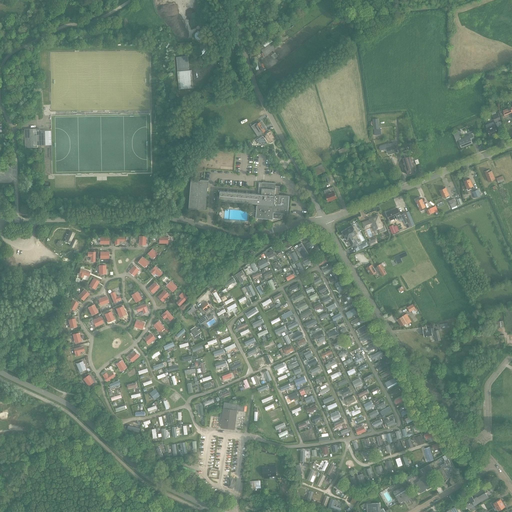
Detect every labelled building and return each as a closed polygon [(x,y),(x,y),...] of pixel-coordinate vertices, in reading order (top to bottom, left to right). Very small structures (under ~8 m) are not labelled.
[(271,43),(273,41),(270,38),(257,47),(260,51),(261,50),(265,55),(275,48),(271,43)] [(276,52),(269,56),(274,64),(278,61),(276,57),(278,56),(276,52)] [(177,71),(179,89),(193,88),(192,70),(189,70),(188,56),(176,57),(178,71),(177,71)] [(511,106),(503,110),(505,115),(511,111),(511,106)] [(501,121),(498,113),(496,114),(495,111),(491,113),(492,115),(495,123),(501,121)] [(378,119),(373,119),(373,121),(371,121),(371,129),(379,128),(378,119)] [(257,135),(259,133),(261,132),(261,134),(266,131),(260,122),(256,125),(255,124),(252,126),(257,135)] [(495,126),(493,122),(486,125),(487,129),(489,136),(498,133),(495,126)] [(40,130),(40,129),(29,129),(29,137),(24,137),(25,148),(40,147),(40,146),(44,145),(44,131),(40,130)] [(270,132),(265,136),(269,142),(274,139),(270,132)] [(460,139),(459,137),(458,137),(456,132),(453,134),(456,141),(458,140),(461,148),(472,143),(471,140),(474,139),(472,133),(468,134),(469,136),(461,139),(460,139)] [(387,148),(388,154),(397,151),(396,146),(394,142),(379,147),(380,150),(387,148)] [(338,150),(340,155),(351,150),(349,145),(338,150)] [(402,158),(406,174),(415,171),(410,156),(409,151),(403,153),(404,158),(402,158)] [(313,168),(316,176),(325,171),(322,164),(313,168)] [(485,172),(489,181),(495,179),(492,171),(490,172),(489,170),(485,172)] [(471,189),(471,187),(473,186),(470,178),(464,181),(468,190),(471,189)] [(189,209),(206,210),(208,181),(191,179),(189,209)] [(256,217),(273,219),(273,212),(288,213),(289,195),(279,195),(280,186),(275,186),(276,183),(262,182),(261,194),(220,191),(219,201),(257,204),(256,217)] [(337,198),(334,191),(333,187),(324,190),(328,201),(337,198)] [(445,196),(446,198),(449,196),(446,187),(440,190),(443,198),(445,196)] [(473,192),(475,198),(481,195),(478,190),(473,192)] [(424,210),(423,208),(425,206),(422,198),(416,201),(420,211),(424,210)] [(451,200),(449,201),(452,209),(457,207),(453,199),(451,200)] [(431,218),(430,216),(433,214),(432,213),(436,212),(436,213),(439,212),(436,206),(426,210),(428,215),(429,214),(430,215),(428,216),(429,219),(431,218)] [(402,215),(400,215),(397,208),(386,213),(390,220),(397,217),(398,220),(403,218),(405,224),(410,222),(406,212),(401,214),(402,215)] [(362,223),(364,228),(372,225),(374,230),(382,227),(378,216),(370,219),(370,220),(362,223)] [(358,231),(355,226),(353,227),(352,226),(342,232),(347,240),(348,239),(352,246),(357,243),(352,236),(357,234),(356,233),(358,231)] [(300,232),(298,233),(302,239),(303,238),(308,235),(304,229),(300,232)] [(66,238),(64,242),(69,244),(69,245),(73,247),(77,240),(72,238),(74,233),(70,231),(68,235),(66,234),(65,238),(66,238)] [(114,236),(114,244),(119,245),(119,242),(124,242),(124,237),(114,236)] [(288,238),(282,241),(284,246),(286,245),(288,248),(292,246),(288,238)] [(376,238),(368,241),(370,246),(378,243),(376,238)] [(278,244),(273,247),(278,254),(283,251),(278,244)] [(303,246),(298,249),(303,258),(308,254),(303,246)] [(318,246),(311,251),(313,255),(320,250),(318,246)] [(376,247),(369,251),(372,255),(378,252),(376,247)] [(147,254),(153,259),(158,254),(153,248),(147,254)] [(270,251),(266,253),(269,258),(275,255),(272,248),(269,250),(270,251)] [(295,251),(290,254),(293,261),(294,262),(299,259),(295,251)] [(90,257),(90,262),(95,262),(95,252),(87,252),(87,257),(90,257)] [(406,252),(394,257),(396,262),(399,261),(398,259),(408,255),(406,252)] [(138,262),(145,268),(150,262),(142,256),(138,262)] [(266,259),(258,263),(261,269),(269,264),(266,259)] [(278,261),(272,264),(274,268),(276,267),(278,270),(281,269),(278,261)] [(300,262),(296,264),(302,273),(305,271),(300,262)] [(374,269),(372,264),(366,268),(371,275),(376,272),(379,270),(383,276),(387,274),(381,264),(377,266),(377,267),(374,269)] [(134,265),(129,272),(134,276),(140,269),(134,265)] [(332,265),(324,270),(326,274),(334,269),(332,265)] [(156,273),(159,277),(163,273),(156,266),(150,272),(154,275),(156,273)] [(90,272),(81,269),(78,276),(83,278),(84,275),(89,277),(90,272)] [(242,270),(235,275),(241,283),(244,281),(241,276),(245,274),(242,270)] [(93,278),(88,286),(95,289),(100,282),(93,278)] [(272,279),(268,281),(272,291),(276,289),(272,279)] [(178,287),(171,281),(166,286),(173,292),(178,287)] [(341,281),(335,284),(336,285),(336,286),(338,290),(339,291),(345,288),(341,281)] [(153,293),(160,287),(155,282),(148,288),(153,293)] [(251,285),(247,287),(252,296),(256,294),(251,285)] [(325,285),(318,289),(320,293),(328,289),(325,285)] [(84,289),(78,296),(83,301),(90,294),(84,289)] [(158,297),(163,302),(169,295),(164,290),(158,297)] [(218,303),(222,301),(216,290),(212,292),(218,303)] [(115,291),(110,293),(114,303),(121,300),(119,295),(116,296),(115,291)] [(138,291),(131,295),(136,303),(143,299),(138,291)] [(177,302),(181,305),(188,298),(182,292),(179,296),(181,298),(177,302)] [(106,296),(98,299),(100,306),(109,303),(106,296)] [(262,303),(264,306),(272,301),(270,298),(262,303)] [(68,307),(75,311),(79,303),(72,299),(68,307)] [(298,303),(301,309),(309,306),(306,300),(298,303)] [(349,304),(344,306),(346,310),(355,305),(353,301),(348,303),(349,304)] [(207,302),(201,306),(202,307),(205,311),(207,314),(210,312),(211,313),(214,311),(213,310),(207,302)] [(335,303),(327,307),(329,311),(337,307),(335,303)] [(94,304),(88,307),(92,316),(98,312),(94,304)] [(145,304),(136,307),(138,312),(142,310),(143,313),(148,311),(145,304)] [(411,305),(407,307),(410,312),(411,311),(413,314),(417,311),(413,305),(413,304),(411,305)] [(123,306),(116,309),(119,317),(126,315),(123,306)] [(187,312),(189,315),(196,309),(193,306),(191,308),(191,309),(187,312)] [(247,313),(249,316),(257,311),(255,308),(247,313)] [(354,308),(346,313),(349,318),(357,313),(354,308)] [(167,317),(170,321),(174,317),(167,310),(161,315),(165,319),(167,317)] [(311,310),(300,314),(302,318),(313,313),(311,310)] [(104,314),(108,323),(115,319),(111,311),(104,314)] [(340,313),(332,317),(334,321),(342,316),(340,313)] [(411,322),(406,314),(397,319),(401,326),(406,323),(407,324),(411,322)] [(199,320),(198,320),(201,324),(208,319),(206,315),(199,320)] [(92,320),(95,327),(104,323),(100,316),(92,320)] [(75,318),(68,319),(70,329),(77,327),(75,318)] [(262,318),(252,323),(254,327),(264,322),(262,318)] [(316,318),(306,323),(308,327),(318,323),(316,318)] [(143,330),(145,323),(137,320),(134,327),(143,330)] [(153,325),(159,332),(165,327),(159,320),(153,325)] [(277,334),(287,329),(285,325),(275,330),(277,334)] [(365,325),(358,329),(360,333),(368,329),(365,325)] [(200,337),(198,334),(201,332),(200,329),(198,330),(195,326),(191,330),(197,339),(200,337)] [(176,334),(179,337),(186,331),(184,328),(176,334)] [(434,331),(434,328),(431,329),(431,328),(427,329),(427,330),(423,331),(424,337),(432,335),(435,335),(436,341),(441,341),(439,330),(434,331)] [(313,333),(315,337),(324,333),(322,329),(313,333)] [(292,334),(295,340),(304,336),(301,330),(292,334)] [(75,343),(82,341),(79,332),(72,334),(75,343)] [(156,338),(151,333),(144,339),(149,344),(156,338)] [(370,334),(361,339),(363,342),(372,337),(370,334)] [(247,345),(256,341),(254,337),(245,342),(247,345)] [(305,337),(297,341),(300,346),(308,342),(305,337)] [(235,343),(225,347),(227,351),(237,346),(235,343)] [(376,343),(366,348),(368,352),(375,348),(376,351),(379,349),(377,347),(378,346),(376,343)] [(75,356),(80,355),(80,352),(84,351),(83,346),(73,349),(75,356)] [(224,348),(213,351),(215,356),(225,352),(224,348)] [(323,357),(333,353),(331,349),(321,354),(323,357)] [(128,357),(133,362),(140,356),(135,351),(128,357)] [(381,351),(372,356),(374,359),(383,354),(381,351)] [(357,357),(354,359),(357,363),(365,358),(363,354),(361,355),(359,353),(355,355),(357,357)] [(255,365),(264,361),(262,357),(253,362),(255,365)] [(233,369),(242,365),(240,359),(230,363),(233,369)] [(325,364),(328,370),(338,365),(335,359),(325,364)] [(122,360),(116,364),(121,371),(127,367),(122,360)] [(290,369),(300,364),(298,360),(288,364),(290,369)] [(382,364),(377,367),(379,370),(388,366),(385,360),(381,362),(382,364)] [(76,364),(80,372),(87,369),(83,361),(76,364)] [(127,371),(130,376),(136,373),(133,368),(127,371)] [(331,375),(333,378),(342,374),(341,370),(331,375)] [(107,372),(103,375),(107,382),(115,376),(113,372),(108,375),(107,372)] [(83,379),(89,386),(95,382),(89,375),(83,379)] [(360,378),(353,382),(356,388),(360,386),(360,387),(363,385),(360,378)] [(391,382),(386,385),(388,389),(397,384),(394,378),(390,381),(391,382)] [(300,389),(302,395),(306,393),(306,391),(310,390),(309,386),(300,389)] [(349,387),(341,390),(343,395),(351,392),(349,387)] [(155,399),(161,394),(156,388),(150,392),(155,399)] [(368,389),(358,394),(360,398),(369,393),(368,389)] [(291,400),(299,397),(297,391),(288,394),(291,400)] [(272,395),(262,400),(263,403),(274,398),(272,395)] [(347,405),(356,400),(354,395),(344,400),(347,405)] [(403,396),(394,401),(396,404),(404,400),(403,396)] [(371,401),(364,405),(366,410),(374,406),(371,401)] [(237,410),(244,411),(244,405),(224,402),(221,427),(235,429),(237,410)] [(390,407),(380,412),(383,416),(392,410),(390,407)] [(339,410),(331,413),(333,419),(341,416),(339,410)] [(377,410),(369,414),(371,418),(379,414),(377,410)] [(317,420),(321,418),(319,414),(311,417),(314,423),(318,422),(317,420)] [(412,414),(405,418),(408,423),(415,419),(412,414)] [(334,424),(336,427),(345,422),(343,418),(334,424)] [(381,419),(373,423),(375,427),(383,424),(381,419)] [(358,434),(366,431),(364,425),(355,428),(358,434)] [(406,427),(402,428),(404,437),(413,435),(412,432),(408,433),(406,427)] [(431,437),(433,440),(436,439),(433,431),(424,434),(426,438),(431,437)] [(319,437),(319,441),(330,439),(328,432),(322,433),(322,436),(319,437)] [(416,437),(418,444),(424,442),(422,435),(416,437)] [(277,450),(262,446),(260,451),(276,455),(277,450)] [(368,460),(372,459),(370,450),(363,452),(364,455),(367,455),(368,460)] [(391,459),(386,461),(388,470),(394,468),(391,459)] [(450,476),(449,474),(455,471),(448,459),(443,462),(445,464),(440,466),(441,469),(436,472),(438,475),(439,475),(442,481),(450,476)] [(331,475),(335,465),(332,463),(327,473),(331,475)] [(381,464),(375,466),(378,475),(384,472),(381,464)] [(264,479),(269,478),(269,476),(276,475),(276,467),(275,467),(275,465),(270,465),(270,468),(263,468),(263,476),(264,476),(264,479)] [(423,468),(427,475),(433,472),(428,465),(423,468)] [(322,473),(316,484),(321,486),(326,476),(322,473)] [(425,489),(432,484),(428,476),(424,478),(423,477),(418,480),(419,481),(416,483),(417,484),(415,485),(418,490),(419,489),(422,493),(426,490),(425,489)] [(409,484),(406,478),(401,481),(397,483),(399,486),(402,484),(404,487),(409,484)] [(339,480),(336,485),(342,488),(345,483),(339,480)] [(409,498),(402,486),(399,488),(395,490),(396,491),(394,492),(395,495),(399,502),(404,499),(405,501),(409,498)] [(466,504),(465,505),(468,509),(469,508),(470,509),(470,510),(471,510),(472,510),(472,511),(473,511),(473,510),(474,510),(475,510),(475,509),(476,509),(476,508),(476,507),(476,506),(475,506),(475,505),(488,498),(485,493),(488,492),(485,488),(466,499),(467,501),(466,504)] [(326,506),(330,496),(325,495),(322,504),(326,506)] [(341,508),(334,505),(336,500),(332,498),(328,508),(339,511),(341,508)] [(495,501),(490,504),(492,506),(493,508),(503,503),(502,500),(501,501),(500,499),(496,502),(495,501)] [(367,505),(366,505),(366,511),(384,511),(383,508),(381,510),(380,507),(379,503),(367,504),(367,505)] [(497,510),(498,511),(505,507),(504,506),(505,505),(503,503),(493,508),(495,511),(497,510)]
